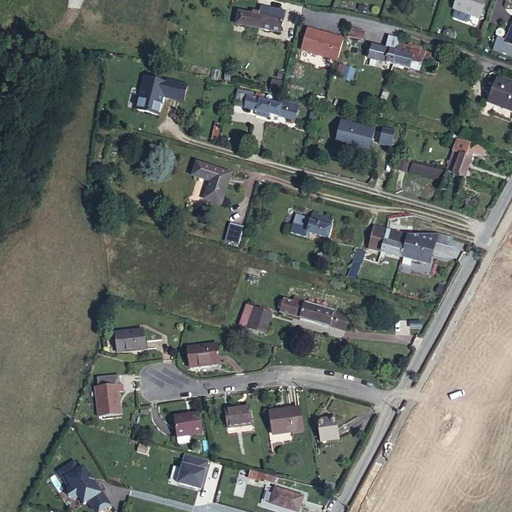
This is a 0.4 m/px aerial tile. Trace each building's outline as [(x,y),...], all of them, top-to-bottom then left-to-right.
[(462,0),(459,12),(485,21),(492,0),(462,0)] [(237,29),(278,38),(283,17),(258,11),(256,18),(240,15),(237,29)] [(363,38),(365,29),(351,26),(349,34),(363,38)] [(338,63),(343,43),(307,33),(302,53),(338,63)] [(372,42),(366,69),(381,73),(382,65),(393,68),(399,46),(401,38),(388,34),(386,45),(372,42)] [(511,35),(506,34),(503,46),(511,48),(511,35)] [(406,48),(399,46),(393,68),(431,76),(433,66),(420,63),(423,52),(419,51),(419,48),(407,45),(406,48)] [(340,82),(350,85),(354,73),(344,70),(340,82)] [(183,101),(188,82),(144,71),(135,107),(159,113),(163,96),(183,101)] [(511,104),(511,77),(502,74),(493,97),(511,104)] [(270,77),(269,91),(279,92),(280,78),(270,77)] [(240,90),(236,103),(244,105),(247,92),(240,90)] [(251,93),(247,106),(246,107),(295,119),(300,103),(284,99),(283,101),(276,99),(276,97),(259,93),(259,95),(251,93)] [(374,129),(340,120),(335,139),(369,148),(374,129)] [(383,128),(379,142),(391,145),(395,132),(383,128)] [(465,144),(466,142),(459,141),(454,152),(461,155),(465,144)] [(477,148),(465,144),(461,155),(457,162),(453,173),(465,177),(475,153),(477,148)] [(487,150),(477,148),(475,153),(485,156),(487,150)] [(457,162),(461,155),(454,152),(452,160),(457,162)] [(411,157),(403,155),(400,167),(407,170),(411,157)] [(412,156),(408,174),(442,180),(446,170),(449,164),(412,156)] [(446,170),(453,173),(457,162),(452,160),(451,159),(449,164),(446,170)] [(221,204),(226,182),(223,181),(226,170),(194,162),(191,174),(208,178),(203,199),(221,204)] [(439,205),(453,173),(446,170),(442,180),(433,203),(439,205)] [(299,210),(296,221),(311,225),(314,214),(299,210)] [(314,214),(311,225),(310,230),(332,236),(338,216),(316,210),(314,214)] [(405,214),(395,217),(392,227),(413,232),(415,224),(407,222),(405,214)] [(308,236),(309,234),(310,230),(311,225),(296,221),(292,231),(308,236)] [(374,247),(385,250),(392,227),(380,224),(374,247)] [(392,227),(385,250),(406,255),(410,242),(412,233),(413,232),(392,227)] [(438,249),(437,250),(452,254),(456,235),(442,232),(441,237),(440,242),(438,249)] [(424,246),(426,237),(412,233),(410,242),(424,246)] [(428,233),(427,237),(440,242),(441,237),(428,233)] [(427,237),(426,237),(424,246),(438,249),(440,242),(427,237)] [(410,242),(406,255),(421,259),(434,263),(437,250),(438,249),(424,246),(410,242)] [(364,253),(358,251),(349,276),(354,278),(364,253)] [(421,259),(406,255),(404,259),(420,264),(421,259)] [(235,331),(239,332),(253,305),(234,300),(226,317),(238,320),(235,331)] [(342,315),(292,302),(289,315),(339,327),(342,315)] [(253,305),(239,332),(262,339),(271,311),(253,305)] [(342,315),(339,327),(348,330),(351,318),(342,315)] [(116,353),(145,348),(141,327),(112,332),(116,353)] [(186,347),(189,367),(220,362),(217,342),(186,347)] [(96,379),(97,388),(118,385),(117,376),(96,379)] [(98,419),(122,415),(121,407),(118,408),(115,394),(123,393),(122,384),(118,385),(97,388),(94,388),(98,419)] [(252,426),(249,406),(224,409),(227,430),(252,426)] [(300,408),(270,413),(274,435),(303,431),(300,408)] [(200,435),(197,413),(172,417),(175,439),(185,437),(200,435)] [(321,441),(341,438),(338,415),(318,419),(321,441)] [(185,437),(175,439),(175,444),(177,446),(187,444),(185,437)] [(211,459),(184,451),(175,480),(201,488),(211,459)] [(89,467),(83,457),(78,460),(75,456),(55,469),(74,497),(78,497),(81,501),(87,496),(97,511),(99,511),(116,501),(105,486),(110,482),(96,462),(89,467)] [(266,474),(252,470),(251,478),(267,482),(267,480),(278,482),(279,477),(266,474)] [(274,501),(303,511),(308,496),(280,486),(274,501)]
